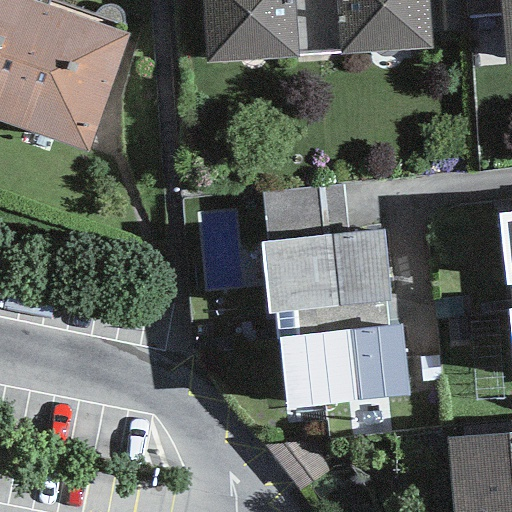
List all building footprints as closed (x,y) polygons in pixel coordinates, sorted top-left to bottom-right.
[(128,35),(28,0),(0,0),(0,121),(87,152),(128,35)] [(200,0),(205,64),(297,58),(296,54),(293,0),(200,0)] [(293,0),(296,54),(338,52),(334,0),(293,0)] [(427,0),(334,0),(338,52),(338,55),(431,49),(427,0)] [(500,0),(465,0),(467,17),(501,14),(500,0)] [(511,0),(500,0),(501,14),(504,66),(511,65),(511,0)] [(265,243),(347,234),(341,185),(260,193),(265,243)] [(511,211),(496,214),(504,286),(511,284),(511,211)] [(390,302),(382,231),(347,234),(265,243),(259,244),(267,315),(274,315),(384,303),(390,302)] [(386,325),(384,303),(274,315),(277,338),(386,325)] [(277,338),(285,410),(408,397),(400,325),(386,325),(277,338)] [(511,511),(511,434),(448,439),(453,511),(511,511)]
